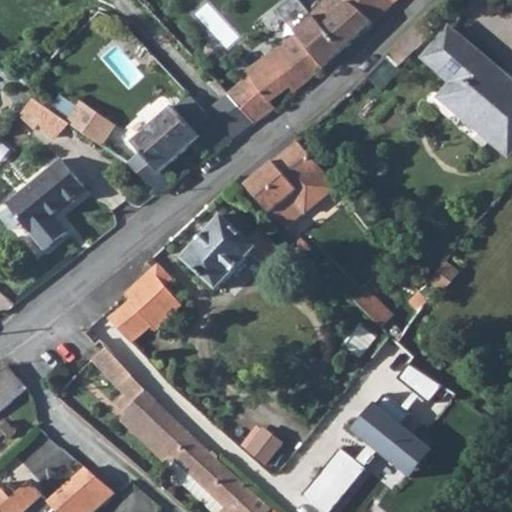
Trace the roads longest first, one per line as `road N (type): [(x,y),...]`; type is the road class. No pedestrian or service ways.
road 1 (residential): [(421,0),(316,100),(0,345)]
road 2 (unknown): [(305,511),(295,504),(294,484),(377,379)]
